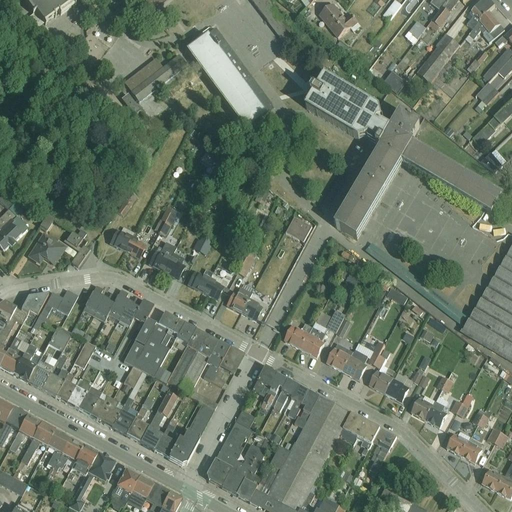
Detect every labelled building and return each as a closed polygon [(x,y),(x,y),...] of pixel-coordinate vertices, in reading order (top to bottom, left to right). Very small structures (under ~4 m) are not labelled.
[(18,0),(21,4),(23,2),(33,16),(35,15),(44,26),(73,4),(70,0),(18,0)] [(144,0),(155,13),(171,0),(144,0)] [(433,0),(430,3),(439,10),(447,0),(433,0)] [(487,0),(484,0),(475,9),(482,17),(488,12),(494,7),(487,0)] [(391,23),(402,6),(394,1),(383,18),(391,23)] [(333,3),(317,15),(337,41),(360,24),(352,14),(345,20),(333,3)] [(442,9),(431,23),(439,29),(450,15),(442,9)] [(499,26),(488,12),(482,17),(478,20),(490,34),(499,26)] [(418,24),(406,39),(415,46),(427,31),(418,24)] [(274,111),(216,32),(188,52),(245,134),(274,111)] [(445,38),(417,74),(430,84),(458,48),(445,38)] [(473,75),(487,55),(482,52),(468,72),(473,75)] [(511,58),(511,55),(508,52),(489,72),(494,78),(498,74),(511,58)] [(511,58),(498,74),(504,80),(511,71),(511,58)] [(153,95),(188,70),(180,59),(130,96),(161,132),(207,95),(198,84),(164,109),(153,95)] [(382,148),(337,227),(359,240),(401,164),(491,215),(503,194),(413,144),(423,125),(402,113),(393,129),(383,124),(380,126),(377,124),(379,120),(383,119),(381,109),(325,77),(307,109),(360,141),(367,139),(382,148)] [(489,85),(476,98),(486,107),(498,94),(489,85)] [(132,111),(138,106),(127,94),(121,99),(132,111)] [(511,102),(495,120),(500,126),(511,114),(511,102)] [(495,120),(472,141),(480,149),(497,133),(495,131),(500,126),(495,120)] [(307,171),(305,176),(307,180),(313,180),(315,176),(313,171),(307,171)] [(118,214),(125,217),(130,204),(123,201),(118,214)] [(168,237),(177,213),(165,209),(156,233),(168,237)] [(286,235),(304,244),(313,226),(295,217),(286,235)] [(46,218),(39,229),(46,233),(52,222),(46,218)] [(0,234),(0,248),(4,253),(9,247),(10,248),(15,243),(14,242),(21,235),(10,224),(0,234)] [(63,242),(78,252),(83,246),(84,247),(87,242),(84,240),(86,236),(80,231),(77,235),(71,231),(63,242)] [(117,232),(111,245),(125,253),(132,239),(117,232)] [(27,259),(39,267),(44,260),(54,266),(65,249),(43,235),(27,259)] [(171,237),(167,243),(175,248),(179,242),(171,237)] [(132,239),(125,253),(140,260),(146,246),(132,239)] [(205,255),(210,244),(200,240),(195,251),(205,255)] [(71,263),(77,268),(89,251),(84,247),(83,246),(78,252),(71,263)] [(462,324),(468,316),(371,246),(365,254),(462,324)] [(156,253),(150,267),(164,274),(171,260),(156,253)] [(511,253),(463,335),(511,363),(511,253)] [(243,288),(254,258),(246,255),(235,285),(243,288)] [(171,260),(164,274),(179,281),(186,268),(171,260)] [(195,274),(188,287),(202,294),(209,281),(195,274)] [(209,281),(202,294),(217,301),(224,288),(209,281)] [(91,297),(96,299),(99,294),(101,291),(95,288),(91,297)] [(63,299),(61,302),(72,308),(78,297),(67,292),(63,299)] [(116,300),(121,303),(124,298),(126,295),(120,292),(117,299),(116,300)] [(387,300),(405,305),(407,297),(389,292),(387,300)] [(52,293),(33,329),(37,332),(42,324),(43,324),(51,309),(67,317),(72,308),(61,302),(63,299),(52,293)] [(83,312),(93,318),(104,297),(99,294),(96,299),(91,297),(83,312)] [(20,311),(28,315),(29,311),(36,315),(48,295),(28,297),(20,311)] [(234,295),(227,308),(241,315),(248,302),(234,295)] [(109,300),(107,305),(112,308),(116,300),(117,299),(111,296),(109,300)] [(104,297),(93,318),(104,323),(108,316),(112,308),(107,305),(109,300),(104,297)] [(108,316),(118,322),(129,301),(124,298),(121,303),(116,300),(108,316)] [(134,304),(132,309),(137,311),(141,303),(136,300),(134,304)] [(129,301),(118,322),(129,327),(133,319),(137,311),(132,309),(134,304),(129,301)] [(137,311),(133,319),(135,320),(145,325),(147,320),(154,307),(144,302),(142,301),(141,303),(137,311)] [(0,319),(8,324),(17,308),(5,302),(0,305),(0,319)] [(248,302),(241,315),(256,323),(263,309),(248,302)] [(422,319),(426,311),(415,306),(411,314),(422,319)] [(337,335),(345,317),(335,312),(327,331),(337,335)] [(184,325),(165,314),(158,326),(168,332),(178,337),(184,325)] [(323,335),(331,318),(323,314),(315,331),(323,335)] [(158,326),(147,320),(145,325),(125,364),(132,368),(142,373),(146,376),(154,379),(169,351),(161,346),(168,332),(158,326)] [(350,325),(345,322),(337,336),(342,339),(350,325)] [(178,337),(177,339),(188,346),(196,331),(184,325),(178,337)] [(58,327),(48,345),(61,352),(71,334),(58,327)] [(309,335),(293,327),(284,343),(301,351),(309,335)] [(424,330),(419,338),(429,344),(434,336),(424,330)] [(218,343),(196,331),(188,346),(168,384),(189,396),(206,365),(218,343)] [(406,334),(403,341),(410,345),(414,338),(406,334)] [(325,344),(309,335),(301,351),(317,360),(325,344)] [(436,348),(439,342),(433,339),(430,345),(436,348)] [(86,343),(75,365),(84,370),(95,348),(86,343)] [(221,368),(231,350),(218,343),(206,365),(211,367),(204,379),(213,384),(221,368)] [(384,347),(378,344),(373,355),(378,357),(384,347)] [(467,346),(465,350),(473,355),(475,350),(467,346)] [(245,357),(231,350),(221,368),(235,376),(245,357)] [(352,359),(335,350),(326,365),(343,374),(352,359)] [(356,352),(352,359),(364,365),(367,358),(356,352)] [(0,370),(14,377),(23,361),(9,354),(7,356),(0,370)] [(384,359),(379,357),(374,367),(379,370),(384,359)] [(364,365),(352,359),(343,374),(359,383),(367,367),(364,365)] [(14,377),(29,385),(37,369),(23,361),(14,377)] [(132,368),(123,385),(133,390),(142,373),(132,368)] [(265,368),(258,383),(271,390),(278,375),(265,368)] [(29,385),(42,392),(51,376),(37,369),(29,385)] [(133,390),(121,413),(125,415),(146,376),(142,373),(133,390)] [(392,382),(377,374),(369,387),(385,396),(392,382)] [(423,376),(418,374),(413,384),(418,387),(423,376)] [(288,380),(278,375),(271,390),(270,392),(277,395),(280,388),(283,390),(288,380)] [(42,392),(56,399),(65,383),(51,376),(42,392)] [(429,379),(424,377),(418,387),(423,390),(429,379)] [(443,379),(438,389),(448,394),(453,384),(443,379)] [(299,386),(288,380),(283,390),(282,393),(293,398),(299,386)] [(408,390),(392,382),(385,396),(400,404),(408,390)] [(56,399),(67,405),(76,389),(65,383),(56,399)] [(311,392),(299,386),(293,398),(291,400),(303,406),(311,392)] [(78,411),(90,417),(99,401),(102,394),(90,388),(87,395),(78,411)] [(67,405),(78,411),(87,395),(76,389),(67,405)] [(311,392),(303,406),(306,408),(304,413),(311,417),(321,398),(311,392)] [(217,406),(193,393),(190,399),(214,412),(217,406)] [(181,402),(167,394),(157,413),(165,418),(171,421),(181,402)] [(467,395),(462,405),(468,407),(473,398),(467,395)] [(352,413),(321,398),(311,417),(268,498),(294,511),(300,511),(301,511),(340,437),(352,413)] [(434,408),(418,400),(411,413),(426,421),(434,408)] [(99,401),(90,417),(112,429),(121,413),(99,401)] [(458,404),(453,413),(463,419),(468,409),(458,404)] [(434,408),(426,421),(440,429),(447,416),(434,408)] [(255,419),(242,412),(236,423),(249,430),(255,419)] [(112,429),(127,437),(135,422),(136,421),(125,415),(121,413),(112,429)] [(157,413),(148,429),(157,433),(165,418),(157,413)] [(366,421),(352,413),(340,437),(354,445),(357,439),(366,421)] [(374,423),(376,420),(366,414),(364,418),(374,423)] [(478,415),(473,425),(483,430),(488,421),(478,415)] [(381,428),(366,421),(357,439),(363,443),(361,448),(365,450),(362,455),(366,457),(373,443),(381,428)] [(127,437),(140,444),(148,429),(135,422),(127,437)] [(249,430),(236,423),(216,461),(233,470),(253,432),(249,430)] [(397,437),(381,428),(373,443),(389,451),(397,437)] [(140,444),(156,452),(164,437),(157,433),(148,429),(140,444)] [(493,432),(488,442),(503,450),(508,440),(493,432)] [(177,445),(169,460),(183,467),(187,466),(201,440),(187,433),(182,442),(180,440),(177,445)] [(156,452),(169,460),(177,445),(164,437),(156,452)] [(454,438),(447,450),(461,458),(468,446),(454,438)] [(27,468),(39,447),(32,443),(20,464),(27,468)] [(468,446),(461,458),(476,466),(483,453),(468,446)] [(233,470),(216,461),(207,478),(207,482),(223,490),(232,473),(233,470)] [(126,471),(117,488),(131,496),(132,494),(140,479),(126,471)] [(28,486),(0,472),(0,486),(23,497),(28,486)] [(245,480),(232,473),(223,490),(236,497),(244,482),(245,480)] [(351,484),(354,478),(345,474),(343,480),(351,484)] [(489,474),(482,486),(497,494),(503,481),(489,474)] [(153,486),(140,479),(132,494),(145,501),(153,486)] [(511,485),(503,481),(497,494),(511,501),(511,485)] [(244,482),(236,497),(250,504),(256,493),(258,490),(244,482)] [(169,494),(153,486),(145,501),(161,509),(169,494)] [(256,493),(250,504),(265,511),(294,511),(268,498),(256,493)] [(177,511),(183,501),(169,494),(161,509),(165,511),(177,511)]
